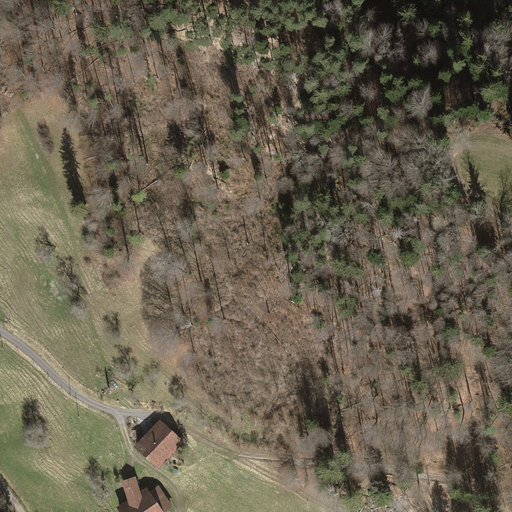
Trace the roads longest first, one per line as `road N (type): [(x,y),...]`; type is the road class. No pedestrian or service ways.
road 1 (track): [(0,329),(77,395),(118,414),(166,417),(237,455),(389,470)]
road 2 (track): [(118,414),(133,458),(169,482),(183,511)]
road 3 (track): [(497,511),(464,482),(389,470)]
